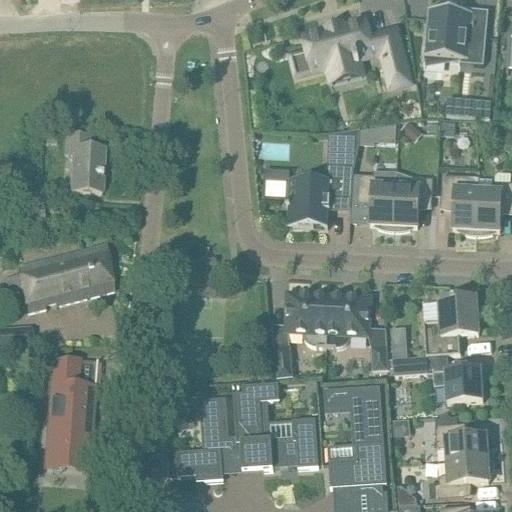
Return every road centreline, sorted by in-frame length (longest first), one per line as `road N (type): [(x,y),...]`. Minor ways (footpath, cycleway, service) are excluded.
road 1 (residential): [(511,271),(254,250),(245,234),(222,16)]
road 2 (residential): [(128,504),(167,27)]
road 3 (residential): [(0,29),(167,27)]
